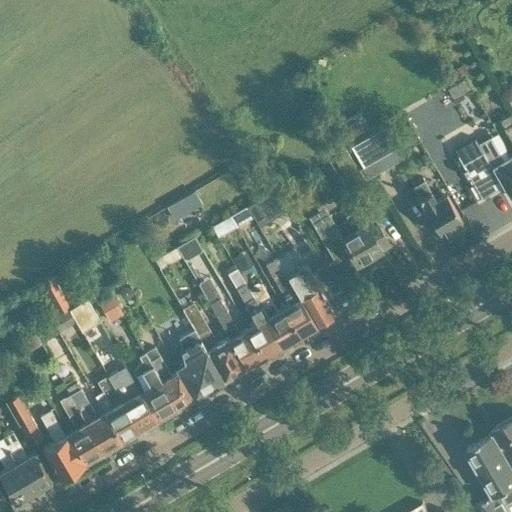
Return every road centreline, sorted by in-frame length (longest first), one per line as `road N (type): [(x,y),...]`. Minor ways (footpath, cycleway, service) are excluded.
road 1 (residential): [(55,511),(511,242)]
road 2 (secondary): [(130,511),(511,290)]
road 3 (residential): [(227,511),(511,346)]
